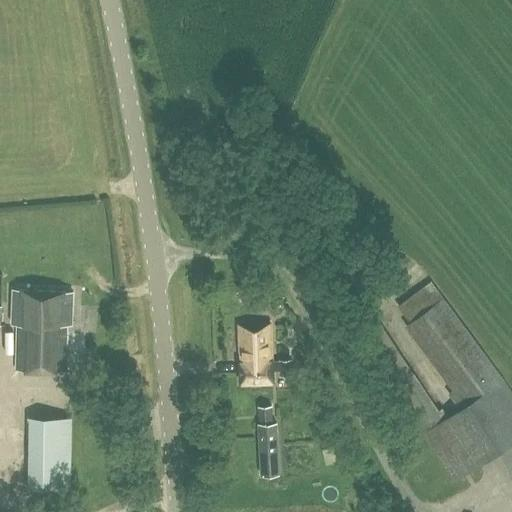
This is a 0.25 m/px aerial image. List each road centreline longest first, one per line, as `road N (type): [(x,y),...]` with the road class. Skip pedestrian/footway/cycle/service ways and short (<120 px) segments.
road 1 (unclassified): [(155,257),(230,256),(285,278),(408,511)]
road 2 (unclassified): [(155,257),(110,0)]
road 3 (unclassified): [(177,511),(155,257)]
